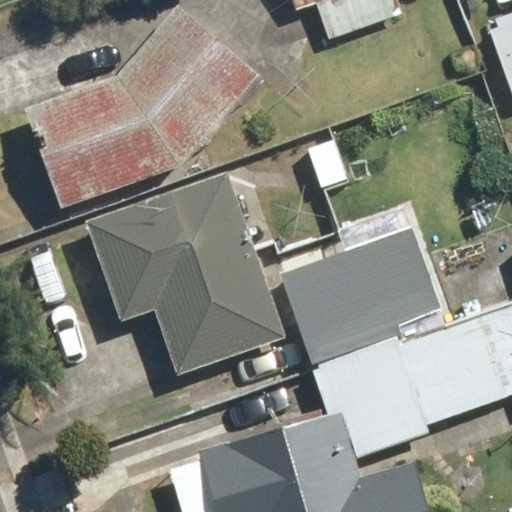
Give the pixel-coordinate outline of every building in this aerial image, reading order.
[(274,74),(194,0),(189,0),(135,66),(46,102),(76,203),(191,164),(274,74)] [(414,0),(300,0),(302,6),(321,0),(322,0),(333,38),(418,13),(414,0)] [(511,20),(501,24),(511,59),(511,20)] [(241,161),(93,209),(128,317),(165,305),(185,368),(296,332),(241,161)] [(292,268),(320,364),(451,313),(426,228),(292,268)] [(334,412),(176,466),(189,511),(440,511),(425,460),(377,474),(370,450),(438,430),(436,422),(511,399),(511,308),(317,374),(334,412)]
